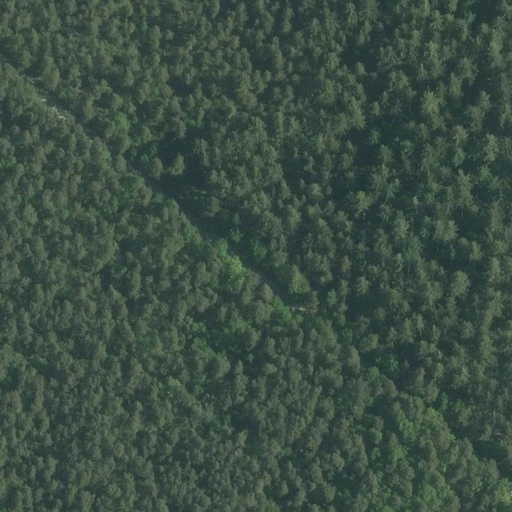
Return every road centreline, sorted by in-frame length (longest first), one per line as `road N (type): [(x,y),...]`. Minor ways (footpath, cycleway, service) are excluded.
road 1 (unclassified): [(511,489),(0,59)]
road 2 (track): [(511,456),(0,37)]
